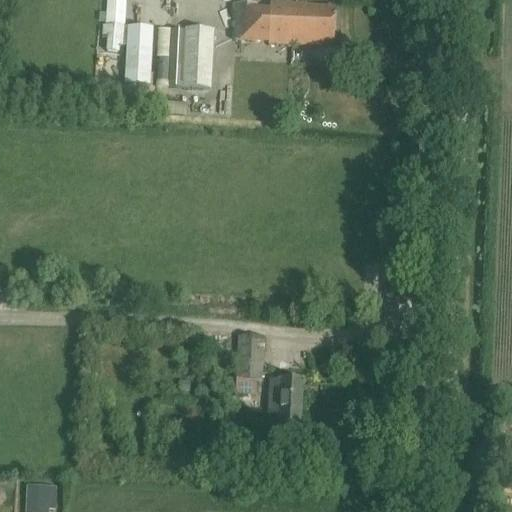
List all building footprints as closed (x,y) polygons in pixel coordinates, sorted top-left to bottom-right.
[(270,4),(270,8),(270,12),(258,11),(258,7),(237,6),(235,41),(269,43),(269,46),(313,48),(313,46),(334,47),(335,9),(306,8),(306,5),(270,4)] [(113,5),(111,25),(124,27),(125,6),(113,5)] [(124,48),(154,50),(171,51),(172,31),(125,29),(124,48)] [(183,91),(211,92),(214,33),(186,32),(183,91)] [(238,339),(236,382),(262,383),(264,340),(238,339)] [(281,382),(270,381),(268,421),(279,422),(279,428),(301,429),(303,382),(281,381),(281,382)]
